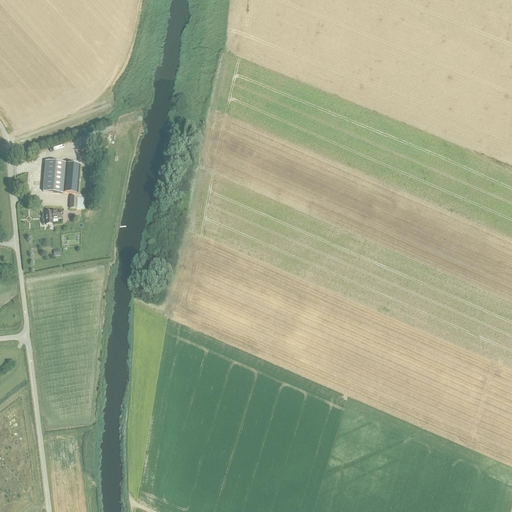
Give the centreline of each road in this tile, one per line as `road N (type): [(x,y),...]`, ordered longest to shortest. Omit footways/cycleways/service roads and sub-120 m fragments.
road 1 (unclassified): [(26,336),(0,124)]
road 2 (unclassified): [(48,511),(26,336)]
